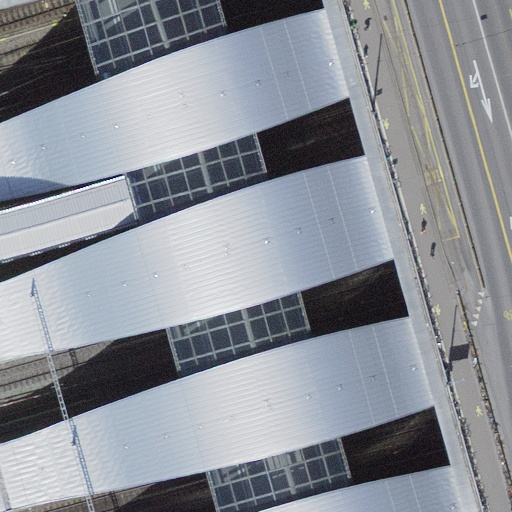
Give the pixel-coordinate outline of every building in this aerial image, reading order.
[(0,0),(0,4),(13,0),(317,0),(321,11),(236,37),(100,85),(34,113),(0,127),(0,205),(123,173),(256,135),(347,102),(361,159),(272,193),(141,234),(4,282),(0,282),(0,372),(0,373),(168,328),(300,293),(392,261),(407,324),(316,348),(183,387),(34,441),(0,451),(0,511),(19,511),(62,501),(206,470),(341,438),(432,414),(447,471),(355,493),(289,511),(486,511),(344,0),(0,0)] [(225,0),(76,0),(100,85),(236,37),(225,0)] [(256,135),(123,173),(141,234),(272,193),(256,135)] [(300,293),(168,328),(183,387),(316,348),(300,293)] [(341,438),(206,470),(218,511),(289,511),(355,493),(341,438)]
